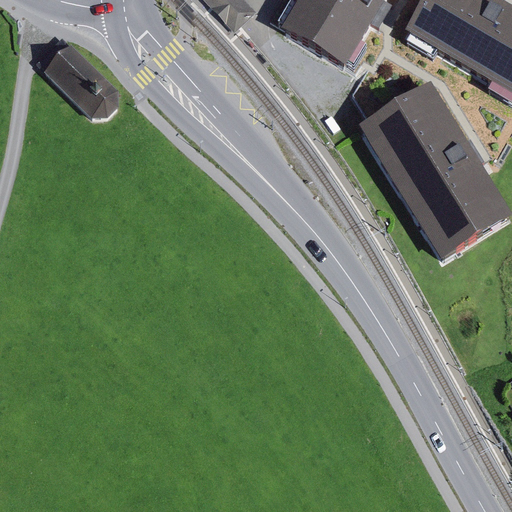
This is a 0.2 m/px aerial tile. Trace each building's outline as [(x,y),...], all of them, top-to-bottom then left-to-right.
[(235,37),(257,16),(242,0),(205,0),(203,2),(235,37)] [(394,0),(305,0),(282,40),(347,79),(394,0)] [(511,15),(484,0),(429,0),(406,41),(511,100),(511,15)] [(63,42),(35,69),(91,124),(106,125),(119,113),(118,96),(63,42)] [(438,271),(511,227),(511,224),(433,92),(358,136),(438,271)]
